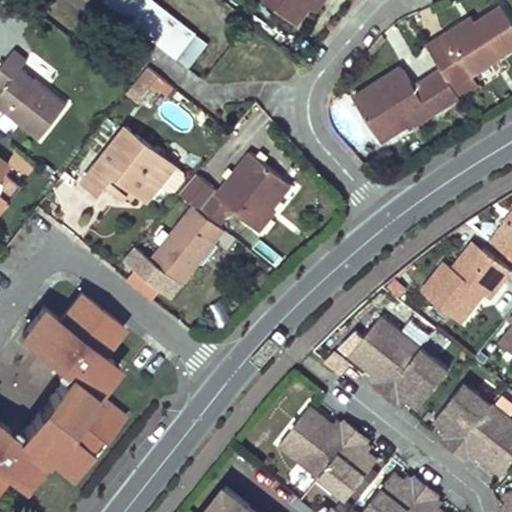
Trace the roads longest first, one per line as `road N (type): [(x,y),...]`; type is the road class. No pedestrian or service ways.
road 1 (tertiary): [(221,376),(384,209),(511,139)]
road 2 (residential): [(0,321),(61,244),(221,376)]
road 3 (tertiary): [(119,511),(221,376)]
